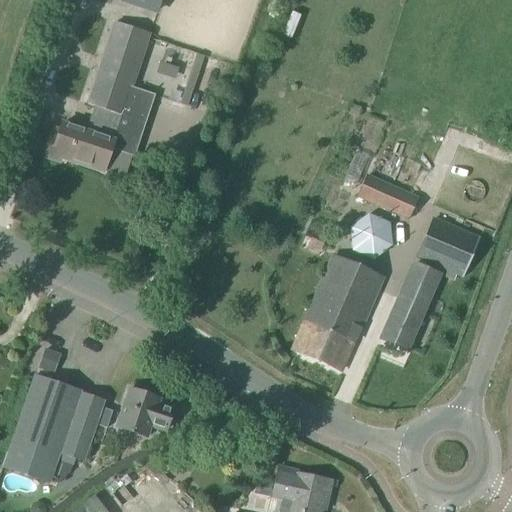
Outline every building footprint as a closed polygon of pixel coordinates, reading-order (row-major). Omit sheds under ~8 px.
[(121,0),(122,0),(123,1),(124,0),(133,3),(133,4),(156,12),(160,0),(121,0)] [(91,122),(87,133),(113,141),(110,150),(133,157),(147,117),(143,115),(146,107),(149,109),(154,96),(131,89),(149,35),(114,23),(102,60),(107,61),(103,75),(98,73),(87,105),(93,107),(93,110),(90,119),(89,121),(91,122)] [(195,55),(179,105),(186,108),(203,58),(195,55)] [(113,141),(87,133),(61,124),(57,138),(49,135),(42,158),(59,163),(60,160),(102,174),(110,150),(113,141)] [(365,177),(356,198),(407,219),(416,199),(365,177)] [(416,258),(462,278),(479,239),(433,220),(416,258)] [(382,278),(367,272),(332,257),(310,309),(292,350),(341,371),(359,330),(360,330),(382,278)] [(412,267),(379,343),(408,356),(442,279),(412,267)] [(44,351),(37,371),(53,376),(60,356),(44,351)] [(80,393),(33,377),(2,469),(48,485),(49,483),(57,485),(69,474),(74,459),(83,462),(103,403),(79,395),(80,393)] [(124,402),(116,425),(115,428),(145,439),(149,427),(161,431),(166,429),(172,410),(157,405),(158,401),(128,390),(124,402)] [(278,469),(273,493),(255,490),(253,495),(282,501),(279,511),(319,511),(322,501),(327,502),(331,483),(297,476),(298,473),(278,469)]
